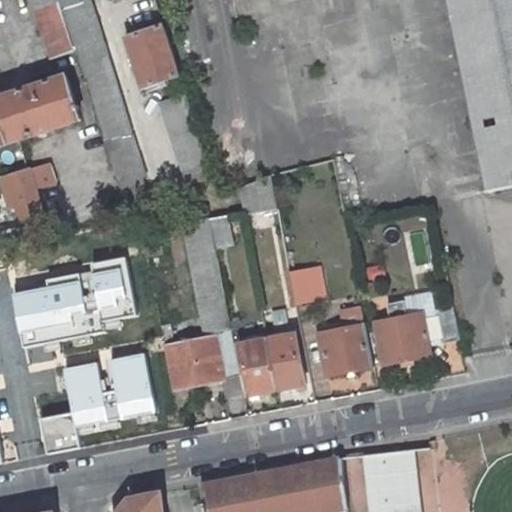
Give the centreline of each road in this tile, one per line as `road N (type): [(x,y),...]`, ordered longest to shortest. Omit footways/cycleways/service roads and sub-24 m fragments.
road 1 (residential): [(511,400),(86,480)]
road 2 (residential): [(0,239),(212,197)]
